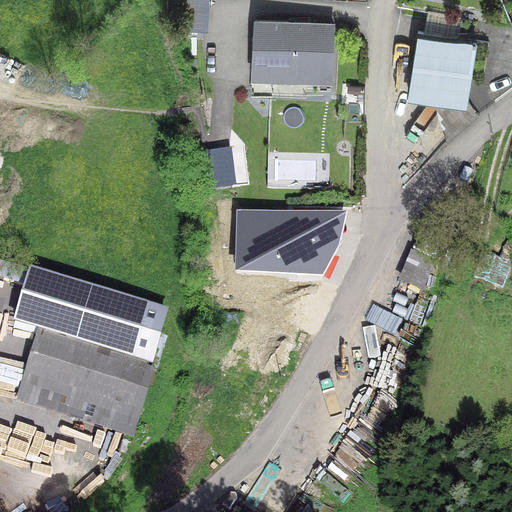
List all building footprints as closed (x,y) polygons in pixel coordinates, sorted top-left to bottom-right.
[(179,0),(179,30),(199,30),(200,0),(179,0)] [(305,79),(308,26),(254,23),(252,66),(283,68),(282,78),(305,79)] [(469,81),(480,83),(487,43),(474,41),(474,42),(416,32),(406,91),(465,102),(469,81)] [(231,188),(227,155),(199,158),(202,191),(231,188)] [(409,255),(437,266),(448,238),(420,227),(409,255)] [(115,303),(1,268),(0,269),(0,282),(53,299),(27,383),(80,399),(80,400),(129,416),(145,365),(102,351),(115,303)]
